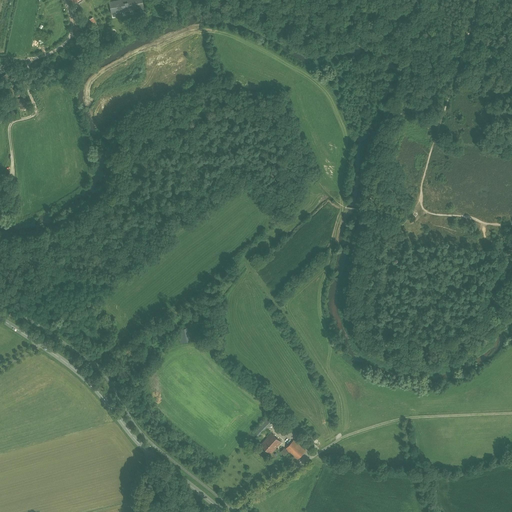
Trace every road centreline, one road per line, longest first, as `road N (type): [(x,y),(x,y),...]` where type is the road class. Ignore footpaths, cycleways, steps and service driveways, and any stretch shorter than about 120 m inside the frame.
road 1 (secondary): [(221,511),(149,453),(84,377),(0,318)]
road 2 (track): [(340,438),(397,419),(511,413)]
road 3 (track): [(6,175),(11,122),(37,112),(28,55),(0,68)]
